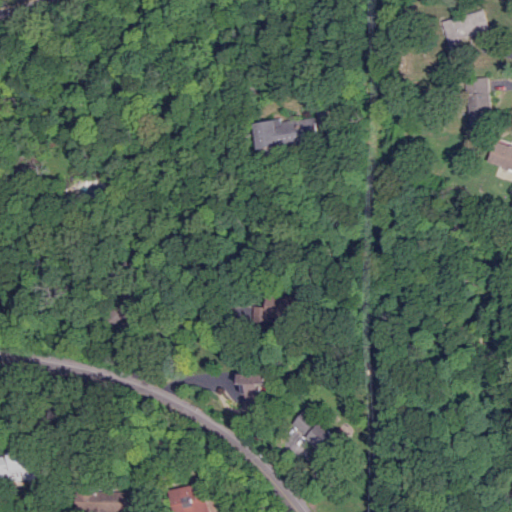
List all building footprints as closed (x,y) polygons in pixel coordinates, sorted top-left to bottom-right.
[(452,54),(474,48),(471,35),(489,30),(484,10),(444,20),(452,54)] [(488,76),(466,78),(469,127),(491,126),(488,76)] [(320,140),(317,116),(262,123),(265,147),(320,140)] [(511,145),(494,140),(488,162),(511,169),(511,145)] [(242,373),(242,393),(248,393),(247,404),(269,405),(270,373),(242,373)] [(324,454),(340,439),(310,407),(294,422),(324,454)] [(0,481),(35,479),(32,441),(8,443),(9,455),(0,456),(0,481)] [(209,511),(204,482),(168,489),(172,511),(209,511)] [(77,510),(106,509),(105,490),(77,491),(77,510)]
